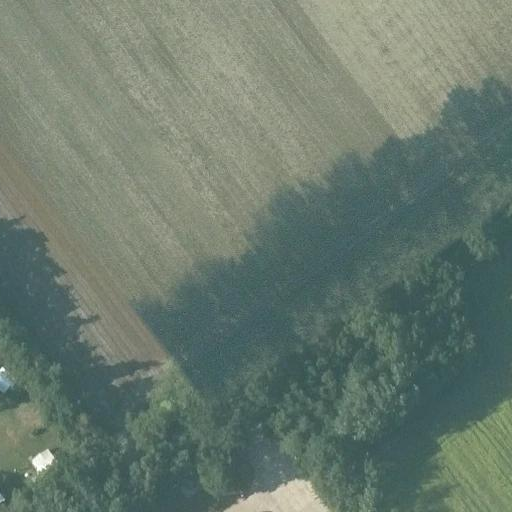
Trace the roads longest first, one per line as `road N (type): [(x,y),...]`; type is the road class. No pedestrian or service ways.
road 1 (unclassified): [(81,511),(511,189)]
road 2 (track): [(32,328),(135,473)]
